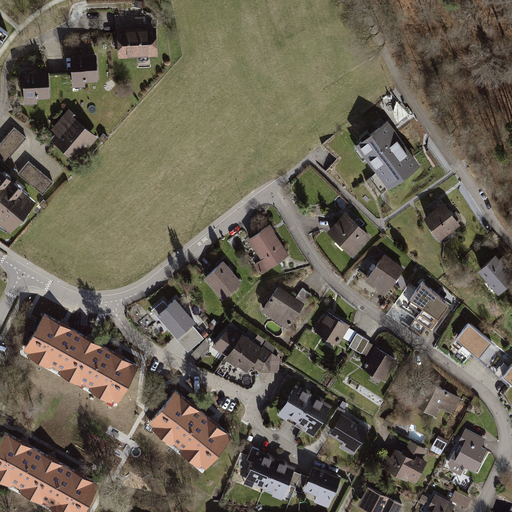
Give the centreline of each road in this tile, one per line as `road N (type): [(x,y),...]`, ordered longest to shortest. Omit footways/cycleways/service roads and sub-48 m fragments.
road 1 (residential): [(478,511),(502,461),(499,412),(478,385),(333,281),(273,196),(111,304)]
road 2 (residential): [(511,244),(426,121),(360,0)]
road 3 (residential): [(307,457),(254,423),(251,399),(151,352),(111,304)]
road 4 (track): [(511,108),(421,0)]
road 5 (residential): [(0,110),(10,65),(72,25)]
